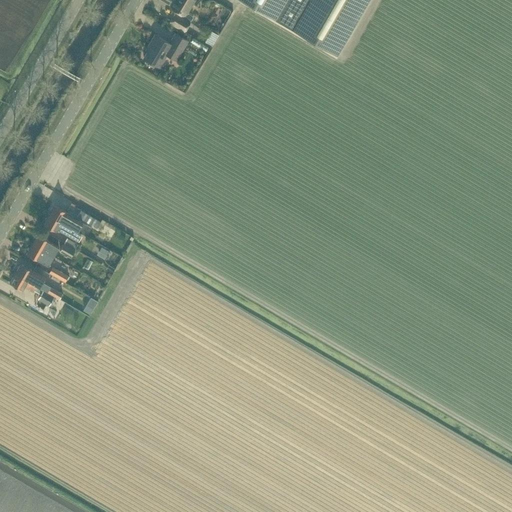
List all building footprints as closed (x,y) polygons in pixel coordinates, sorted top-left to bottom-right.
[(186,12),(193,0),(175,0),(173,5),(181,9),(177,14),(174,13),(169,22),(185,31),(191,22),(190,21),(193,16),(186,12)] [(242,0),(338,54),(368,0),(242,0)] [(226,6),(223,12),(228,15),(232,9),(226,6)] [(177,60),(188,40),(175,33),(169,42),(155,34),(146,48),(148,49),(143,57),(161,67),(167,55),(177,60)] [(83,232),(87,235),(91,227),(84,223),(68,213),(68,212),(54,204),(49,214),(83,232)] [(101,221),(81,210),(79,214),(98,226),(98,225),(101,221)] [(77,240),(83,232),(49,214),(44,223),(56,231),(57,229),(77,240)] [(54,256),(61,246),(37,233),(32,243),(54,256)] [(113,234),(109,241),(114,243),(117,236),(113,234)] [(105,244),(109,238),(103,235),(100,241),(105,244)] [(65,242),(76,248),(79,243),(68,237),(65,242)] [(71,257),(76,248),(65,242),(60,251),(71,257)] [(48,266),(54,256),(32,243),(26,253),(48,266)] [(101,246),(97,253),(104,258),(109,250),(101,246)] [(20,263),(15,273),(40,286),(40,287),(44,289),(47,291),(50,286),(43,282),(45,277),(20,263)] [(55,268),(52,274),(64,281),(68,275),(55,268)] [(49,304),(54,296),(47,291),(44,289),(40,287),(40,286),(15,273),(10,282),(23,289),(25,287),(34,292),(35,290),(41,294),(38,298),(49,304)] [(50,286),(47,291),(54,296),(59,298),(62,293),(50,286)] [(91,296),(83,309),(90,313),(97,300),(91,296)] [(68,303),(65,308),(70,311),(73,306),(68,303)]
